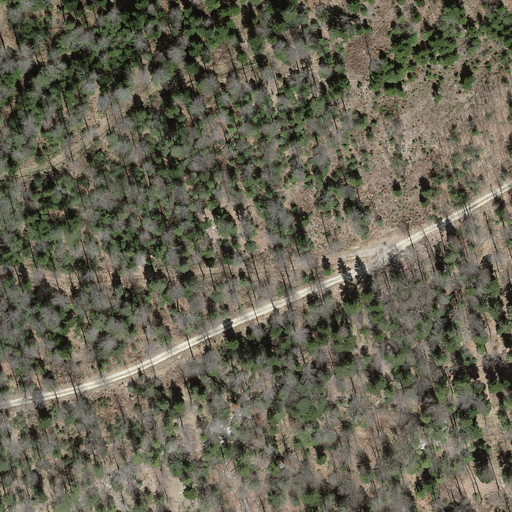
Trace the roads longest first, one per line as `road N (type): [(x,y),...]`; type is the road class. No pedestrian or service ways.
road 1 (track): [(0,407),(135,370),(379,261),(511,188)]
road 2 (track): [(413,238),(295,267),(107,278),(0,268)]
